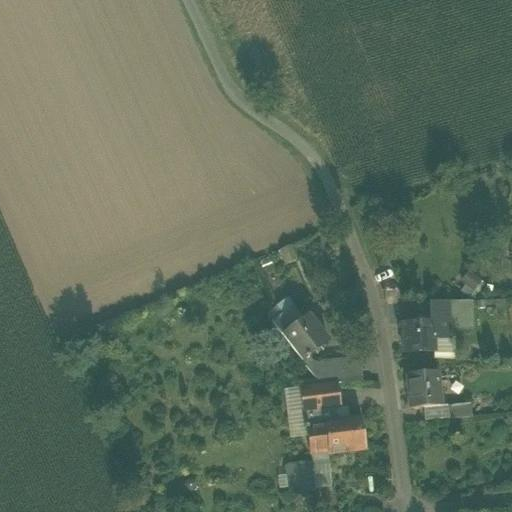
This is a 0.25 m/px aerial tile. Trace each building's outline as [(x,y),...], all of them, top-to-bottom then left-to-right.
[(298,260),(290,244),(279,249),(286,265),(298,260)] [(481,281),(467,271),(459,282),(473,292),(481,281)] [(282,315),(293,330),(304,321),(287,299),(266,315),(272,322),(282,315)] [(431,315),(450,315),(457,315),(457,303),(457,301),(430,302),(431,315)] [(457,303),(457,315),(457,324),(450,324),(450,331),(473,330),(472,302),(457,303)] [(272,322),(283,338),(293,330),(282,315),(272,322)] [(451,338),(450,331),(450,324),(450,315),(431,315),(431,324),(434,324),(434,339),(451,338)] [(304,321),(293,330),(283,338),(301,362),(307,357),(327,342),(309,318),(304,321)] [(405,324),(405,352),(432,352),(434,352),(434,339),(434,324),(431,324),(405,324)] [(451,338),(434,339),(434,352),(432,352),(433,359),(455,361),(455,338),(451,338)] [(318,383),(319,384),(322,375),(313,363),(307,357),(301,362),(318,383)] [(318,383),(321,387),(338,384),(362,382),(360,358),(322,361),(318,364),(313,363),(322,375),(319,384),(318,383)] [(408,375),(411,411),(423,410),(441,408),(438,373),(408,375)] [(321,387),(320,387),(323,411),(335,409),(341,408),(338,384),(321,387)] [(303,413),(323,411),(320,387),(300,389),(303,413)] [(303,413),(300,389),(283,391),(289,440),(308,438),(307,429),(305,429),(303,413)] [(447,407),(449,420),(472,418),(471,406),(447,407)] [(441,408),(423,410),(424,422),(449,420),(447,407),(441,408)] [(308,438),(310,456),(328,454),(328,455),(365,450),(361,419),(337,422),(335,409),(323,411),(303,413),(305,429),(307,429),(308,438)] [(328,454),(310,456),(311,463),(315,492),(332,490),(328,455),(328,454)] [(287,495),(315,492),(311,463),(284,466),(287,495)]
